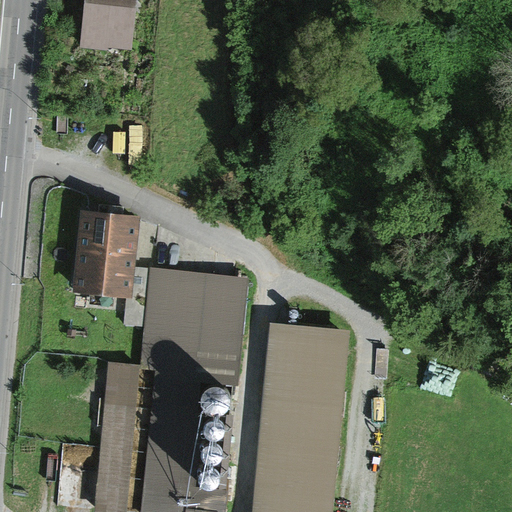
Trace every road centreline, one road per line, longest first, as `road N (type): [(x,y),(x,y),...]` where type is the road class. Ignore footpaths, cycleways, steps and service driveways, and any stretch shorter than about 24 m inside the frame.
road 1 (track): [(8,146),(86,173),(511,382)]
road 2 (track): [(279,271),(233,120),(231,0)]
road 3 (primary): [(0,233),(20,0)]
